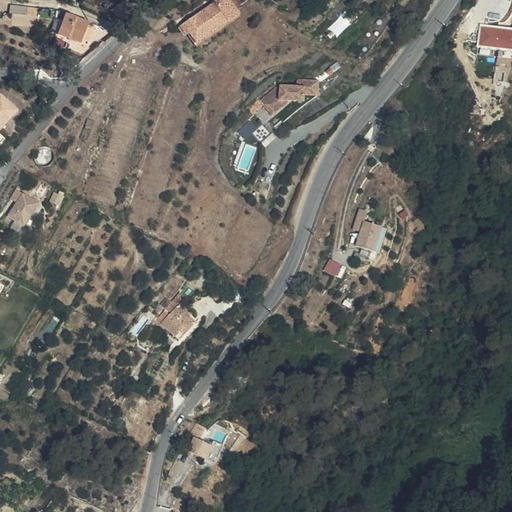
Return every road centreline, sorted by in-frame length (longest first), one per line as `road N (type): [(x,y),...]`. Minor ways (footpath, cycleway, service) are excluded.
road 1 (secondary): [(148,511),(173,424),(272,307),(351,133),(448,0)]
road 2 (residential): [(172,0),(81,75),(0,177)]
